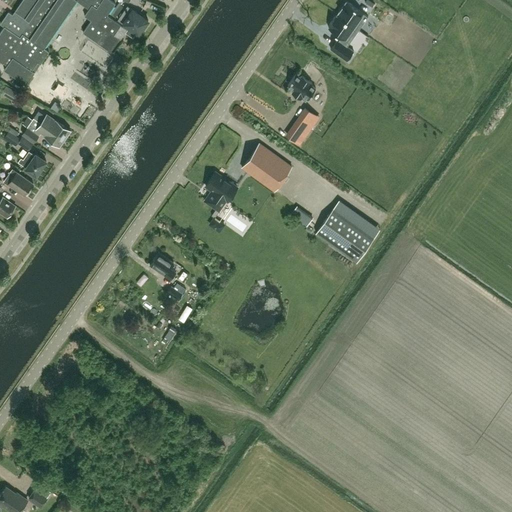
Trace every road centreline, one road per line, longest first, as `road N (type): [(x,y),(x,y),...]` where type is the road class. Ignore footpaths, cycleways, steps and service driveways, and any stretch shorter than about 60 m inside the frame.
road 1 (tertiary): [(0,424),(297,0)]
road 2 (residential): [(0,256),(183,0)]
